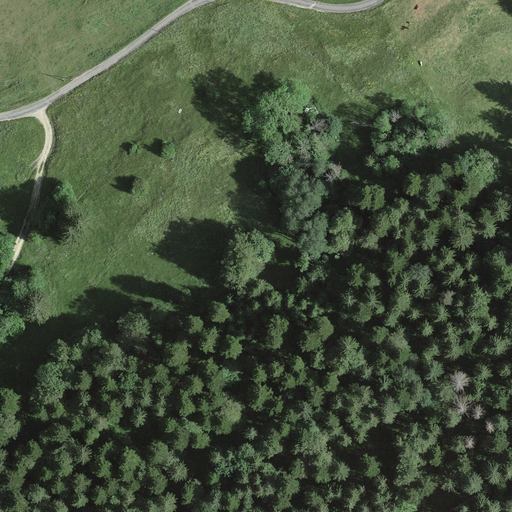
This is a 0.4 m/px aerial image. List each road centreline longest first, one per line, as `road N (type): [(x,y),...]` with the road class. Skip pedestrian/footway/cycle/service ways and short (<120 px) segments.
road 1 (unclassified): [(0,117),(41,105),(203,0)]
road 2 (track): [(41,105),(50,133),(31,210),(0,283)]
